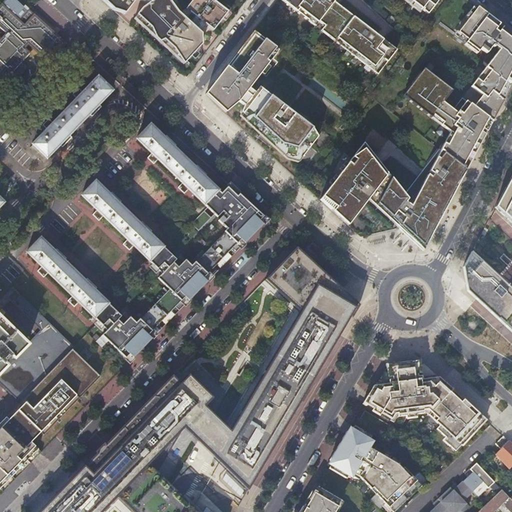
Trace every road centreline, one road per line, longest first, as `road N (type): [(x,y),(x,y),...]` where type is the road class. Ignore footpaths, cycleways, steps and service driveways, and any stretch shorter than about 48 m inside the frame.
road 1 (residential): [(296,220),(10,511)]
road 2 (residential): [(60,206),(134,130),(130,108),(105,111),(32,184)]
road 3 (tertiary): [(275,511),(389,314)]
road 4 (tertiary): [(429,277),(511,130)]
road 5 (residential): [(177,112),(296,220)]
road 6 (residential): [(66,8),(177,112)]
road 7 (residential): [(177,112),(266,0)]
